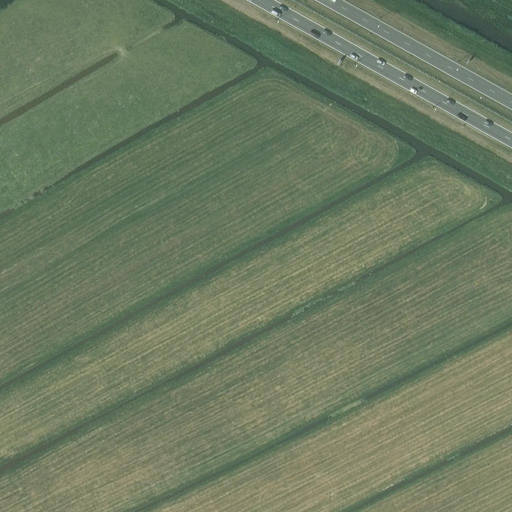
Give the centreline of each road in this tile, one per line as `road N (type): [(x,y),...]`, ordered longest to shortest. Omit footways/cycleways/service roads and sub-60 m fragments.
road 1 (trunk): [(259,0),(511,140)]
road 2 (trunk): [(511,102),(327,0)]
